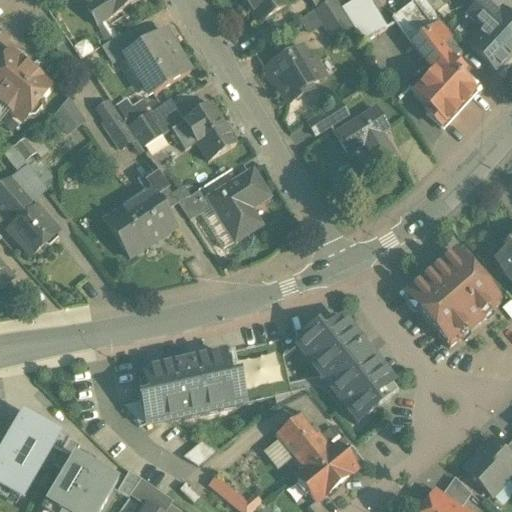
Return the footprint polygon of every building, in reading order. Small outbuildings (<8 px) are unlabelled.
[(100,0),(101,1),(85,11),(86,12),(87,11),(97,27),(96,28),(96,29),(112,18),(113,19),(141,0),(100,0)] [(281,0),(239,0),(244,7),(245,6),(259,27),(287,9),(281,0)] [(308,0),(314,8),(326,0),(308,0)] [(353,33),(333,2),(314,14),(334,45),(353,33)] [(498,18),(482,3),(468,18),(484,32),(498,18)] [(424,5),(395,27),(411,47),(440,26),(424,5)] [(376,8),(351,23),(365,45),(390,29),(376,8)] [(511,56),(511,22),(502,13),(498,18),(484,32),(469,49),(496,73),(511,56)] [(450,62),(440,48),(451,40),(440,26),(411,47),(431,74),(431,77),(412,98),(429,113),(425,117),(441,131),(475,94),(474,93),(473,93),(459,80),(463,76),(451,65),(450,63),(450,62)] [(128,33),(101,50),(111,67),(123,60),(122,59),(138,49),(128,33)] [(138,49),(122,59),(123,60),(127,58),(153,99),(190,75),(164,33),(138,49)] [(311,67),(301,51),(265,73),(273,86),(275,85),(288,106),(311,93),(308,89),(324,80),(315,64),(311,67)] [(51,88),(10,54),(0,65),(0,105),(22,123),(26,119),(34,118),(41,110),(40,102),(51,88)] [(211,107),(182,125),(182,126),(170,133),(184,155),(197,147),(208,164),(235,147),(211,109),(211,108),(211,107)] [(329,112),(307,126),(315,139),(337,125),(329,112)] [(376,112),(335,138),(347,157),(364,146),(381,172),(396,163),(379,137),(388,131),(376,112)] [(163,138),(149,116),(130,129),(144,150),(163,138)] [(155,173),(137,184),(151,204),(154,202),(163,215),(177,206),(155,173)] [(252,175),(208,202),(234,245),(260,229),(249,212),(268,200),(252,175)] [(9,183),(0,191),(0,215),(12,230),(34,211),(9,183)] [(198,194),(178,207),(189,225),(210,212),(198,194)] [(151,204),(127,220),(123,213),(105,225),(129,262),(175,231),(163,215),(154,202),(151,204)] [(57,236),(35,210),(34,211),(12,230),(8,234),(30,260),(44,248),(48,249),(57,242),(55,237),(57,236)] [(511,249),(495,264),(511,283),(511,249)] [(455,255),(404,299),(449,351),(500,307),(455,255)] [(0,291),(11,282),(0,270),(0,291)] [(342,321),(322,337),(316,330),(296,346),(357,424),(378,408),(372,401),(392,385),(342,321)] [(223,357),(143,375),(149,400),(140,402),(146,427),(243,405),(238,380),(237,380),(231,356),(223,357)] [(57,435),(24,416),(0,456),(0,488),(20,500),(50,448),(57,435)] [(315,439),(299,420),(275,439),(303,473),(330,451),(329,451),(317,437),(315,439)] [(511,462),(504,454),(493,444),(465,474),(491,499),(511,476),(511,462)] [(201,446),(188,457),(198,469),(215,455),(201,446)] [(330,451),(303,473),(295,480),(315,505),(355,473),(356,472),(343,456),(335,447),(329,451),(330,451)] [(365,467),(351,450),(343,456),(356,472),(355,473),(356,474),(365,467)] [(72,458),(40,511),(100,511),(117,484),(72,458)] [(151,489),(141,482),(132,496),(142,503),(151,489)] [(471,498),(454,482),(441,500),(456,511),(460,511),(461,511),(471,498)] [(163,498),(151,489),(142,503),(146,506),(155,511),(167,511),(172,505),(163,498)] [(456,511),(441,500),(434,496),(422,511),(462,511),(461,511),(460,511),(456,511)]
